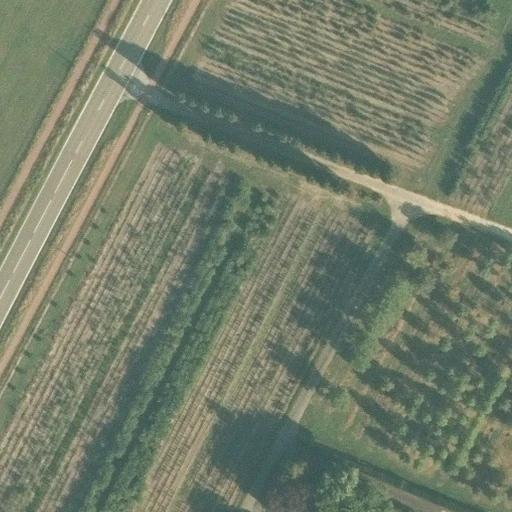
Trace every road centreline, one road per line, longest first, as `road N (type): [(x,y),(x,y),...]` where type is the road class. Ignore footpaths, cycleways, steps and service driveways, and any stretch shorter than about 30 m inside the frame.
road 1 (track): [(511,237),(113,80)]
road 2 (track): [(248,511),(410,199)]
road 3 (secondary): [(0,298),(156,0)]
